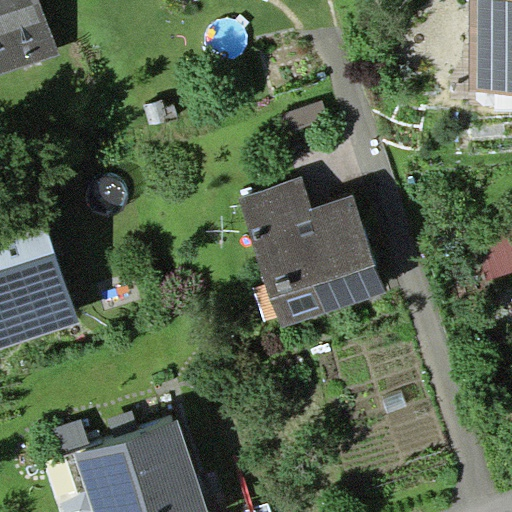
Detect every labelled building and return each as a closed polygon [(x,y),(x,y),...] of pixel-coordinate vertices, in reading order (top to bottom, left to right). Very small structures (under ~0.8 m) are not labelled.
[(43,0),(0,0),(0,76),(62,55),(43,0)] [(511,0),(469,0),(468,93),(511,93),(511,0)] [(329,118),(323,100),(282,114),(289,133),(329,118)] [(312,207),(302,177),(239,197),(282,327),(387,293),(354,194),(312,207)] [(0,203),(0,345),(79,320),(37,192),(0,203)] [(485,280),(511,271),(511,232),(474,245),(485,280)] [(207,511),(176,419),(71,454),(90,511),(207,511)] [(270,511),(267,503),(240,511),(270,511)]
